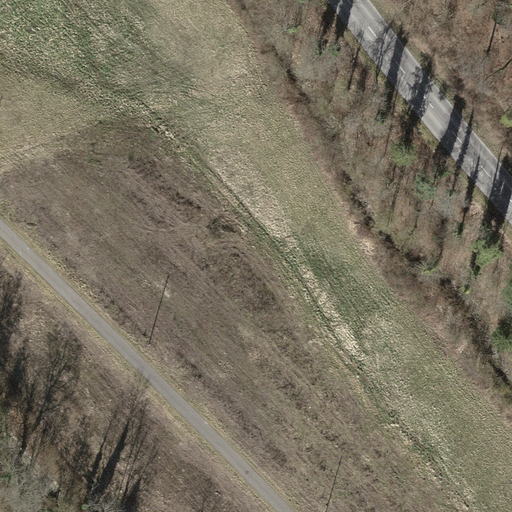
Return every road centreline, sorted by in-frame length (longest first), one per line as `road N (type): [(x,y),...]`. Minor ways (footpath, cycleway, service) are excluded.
road 1 (track): [(0,224),(286,511)]
road 2 (tertiary): [(511,197),(351,0)]
